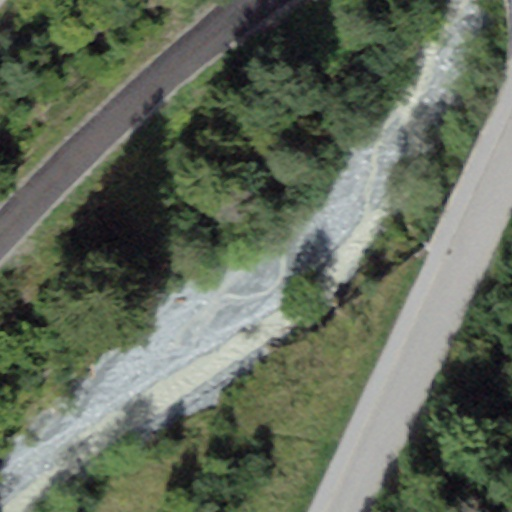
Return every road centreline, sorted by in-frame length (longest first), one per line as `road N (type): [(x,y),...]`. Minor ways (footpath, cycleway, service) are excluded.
road 1 (residential): [(511,129),(335,511)]
road 2 (residential): [(260,0),(137,89),(0,250)]
